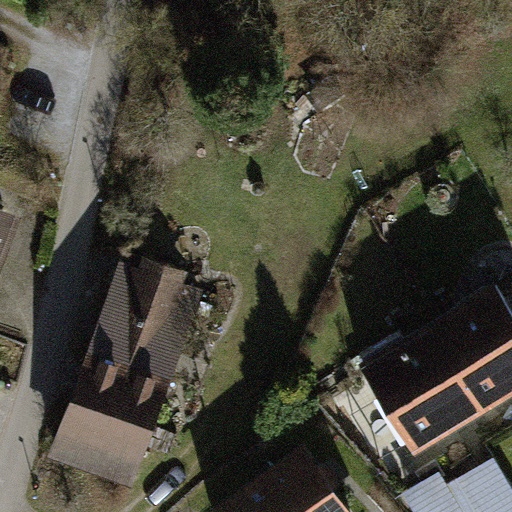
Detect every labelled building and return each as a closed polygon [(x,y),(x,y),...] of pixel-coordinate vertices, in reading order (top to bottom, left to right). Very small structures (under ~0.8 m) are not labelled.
[(123,261),(55,441),(130,469),(198,290),(123,261)] [(511,308),(494,279),(430,318),(481,402),(511,383),(511,308)] [(481,402),(430,318),(366,356),(418,441),(481,402)] [(355,511),(308,443),(210,510),(210,511),(355,511)] [(511,511),(511,463),(509,456),(419,491),(427,511),(511,511)]
